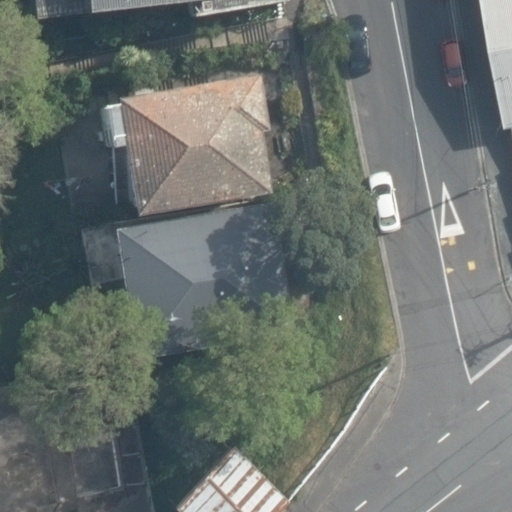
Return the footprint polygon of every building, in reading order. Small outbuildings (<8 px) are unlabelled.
[(24,0),(27,22),(273,0),(24,0)] [(511,0),(498,0),(511,87),(511,0)] [(237,77),(97,99),(112,213),(252,192),(237,77)] [(268,196),(102,219),(120,356),(288,327),(268,196)] [(273,511),(279,506),(213,442),(156,508),(161,511),(273,511)]
